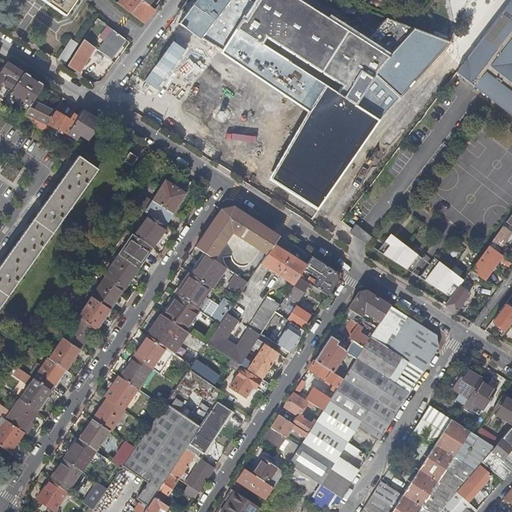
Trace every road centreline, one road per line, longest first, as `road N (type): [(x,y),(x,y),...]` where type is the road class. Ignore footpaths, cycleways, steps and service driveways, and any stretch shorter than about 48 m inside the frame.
road 1 (residential): [(0,506),(223,185)]
road 2 (residential): [(355,272),(202,511)]
road 3 (residential): [(347,511),(459,335)]
road 4 (residential): [(223,185),(355,272)]
road 5 (residential): [(96,104),(223,185)]
road 6 (residential): [(96,104),(176,0)]
road 7 (residential): [(355,272),(459,335)]
road 8 (residential): [(0,152),(29,159),(37,172),(37,184),(0,236)]
